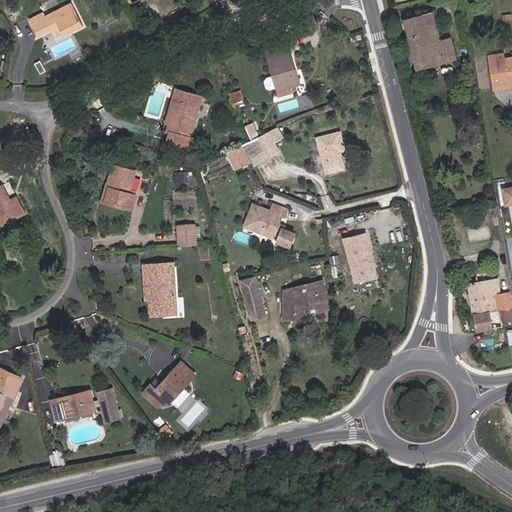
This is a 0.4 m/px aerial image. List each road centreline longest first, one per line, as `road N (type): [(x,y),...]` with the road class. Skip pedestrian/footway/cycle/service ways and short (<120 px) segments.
road 1 (residential): [(349,0),(42,103)]
road 2 (secondary): [(313,433),(0,508)]
road 3 (tertiary): [(375,0),(437,256),(436,298)]
road 4 (residential): [(0,327),(19,327),(44,312),(69,271),(71,248),(44,146)]
